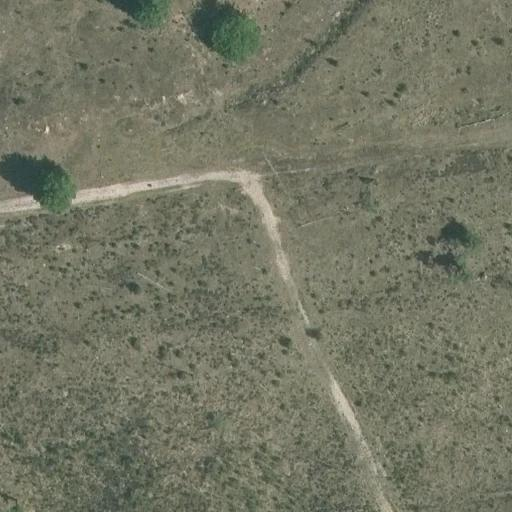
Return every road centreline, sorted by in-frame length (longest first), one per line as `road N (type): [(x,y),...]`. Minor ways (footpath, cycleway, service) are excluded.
road 1 (track): [(511,134),(0,212)]
road 2 (track): [(247,170),(386,511)]
